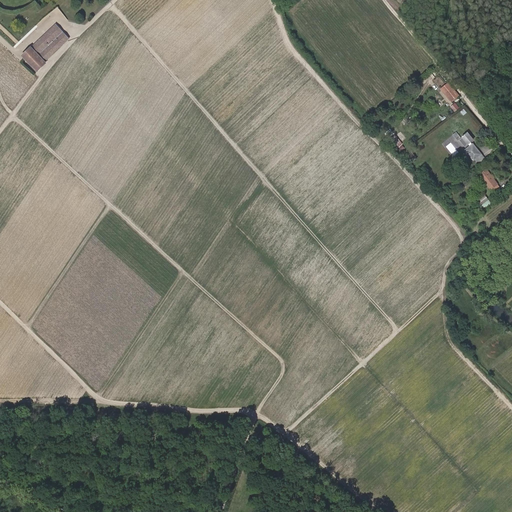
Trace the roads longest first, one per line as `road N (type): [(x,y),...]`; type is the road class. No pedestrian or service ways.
road 1 (track): [(455,511),(479,490),(70,46)]
road 2 (track): [(70,46),(109,7),(116,12),(399,330)]
road 3 (track): [(0,128),(10,114),(279,358),(280,377),(248,428)]
road 4 (track): [(274,444),(448,283)]
road 5 (unknown): [(389,0),(511,155)]
road 6 (track): [(110,205),(0,368)]
road 7 (track): [(183,272),(87,415)]
